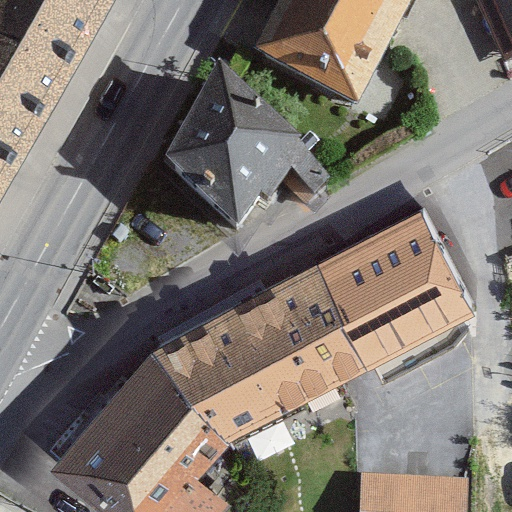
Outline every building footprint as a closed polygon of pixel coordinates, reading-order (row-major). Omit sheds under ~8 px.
[(0,0),(0,176),(110,9),(95,0),(0,0)] [(407,0),(266,0),(237,53),(347,112),(407,0)] [(511,0),(480,0),(511,49),(511,0)] [(220,57),(166,153),(236,226),(261,193),(269,200),(293,168),(315,192),(331,174),(220,57)] [(454,300),(407,208),(310,257),(357,349),(454,300)] [(350,359),(299,264),(229,301),(280,396),(350,359)] [(155,336),(206,431),(269,397),(218,302),(155,336)] [(212,437),(127,360),(38,458),(97,511),(209,511),(223,497),(187,464),(212,437)] [(469,511),(471,473),(362,469),(361,511),(469,511)]
